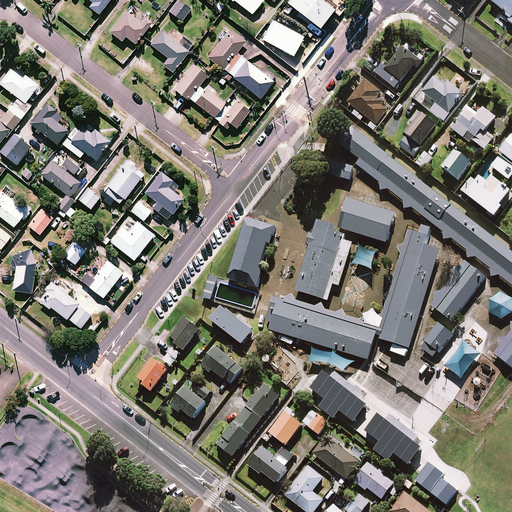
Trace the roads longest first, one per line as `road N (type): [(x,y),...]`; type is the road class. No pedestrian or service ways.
road 1 (residential): [(0,1),(237,184)]
road 2 (residential): [(237,184),(80,386)]
road 3 (residential): [(383,0),(237,184)]
road 4 (tertiary): [(80,386),(242,511)]
